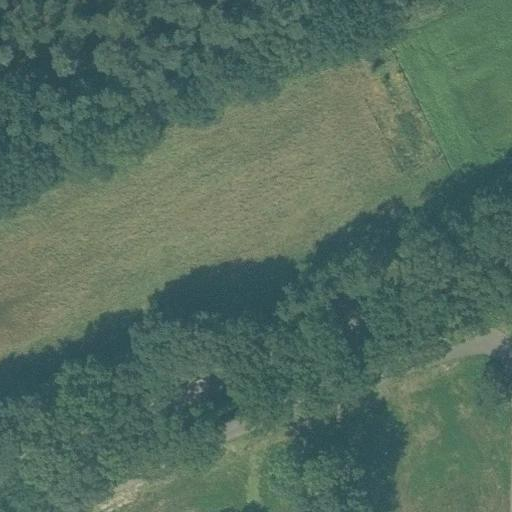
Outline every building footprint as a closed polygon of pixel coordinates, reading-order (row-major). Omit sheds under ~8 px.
[(391,438),(390,453),(419,455),(420,442),(445,442),(445,440),(450,440),(450,433),(455,433),(456,409),(434,409),(434,411),(410,410),(410,412),(404,412),(403,438),(391,438)] [(403,459),(403,475),(426,476),(425,501),(472,503),(472,477),(457,476),(457,474),(432,473),(432,460),(403,459)] [(257,462),(233,473),(250,511),(261,511),(275,506),(277,511),(293,511),(295,511),(287,494),(276,499),(265,476),(263,477),(257,462)] [(219,511),(250,511),(233,473),(209,484),(211,489),(209,490),(219,511)] [(183,511),(178,500),(158,509),(159,511),(156,511),(183,511)] [(471,511),(472,503),(425,501),(424,511),(471,511)]
